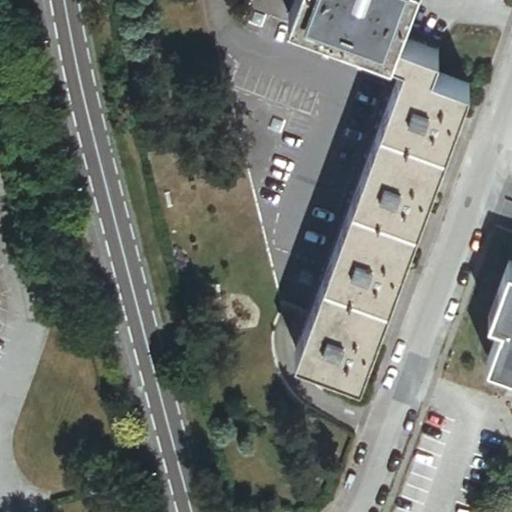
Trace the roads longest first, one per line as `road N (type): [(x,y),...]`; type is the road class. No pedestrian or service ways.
road 1 (tertiary): [(192,511),(158,399),(66,0)]
road 2 (residential): [(360,511),(511,111)]
